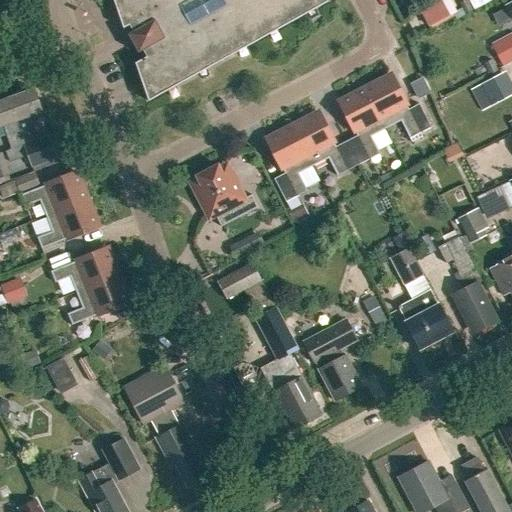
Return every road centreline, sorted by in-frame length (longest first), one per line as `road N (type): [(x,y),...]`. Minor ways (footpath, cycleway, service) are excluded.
road 1 (residential): [(271,494),(161,272),(137,173)]
road 2 (residential): [(137,173),(385,41),(362,0)]
road 3 (tertiary): [(271,494),(511,364)]
road 4 (residential): [(137,173),(62,26)]
